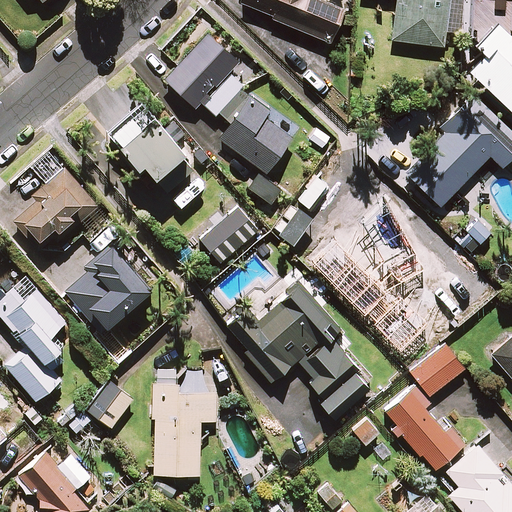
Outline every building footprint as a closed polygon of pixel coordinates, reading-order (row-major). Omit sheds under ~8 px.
[(239,0),(239,1),(272,15),(271,17),(329,41),(342,7),(324,0),(239,0)] [(395,0),(390,38),(442,45),(445,29),(457,30),(461,0),(460,0),(395,0)] [(511,31),(506,26),(466,68),(511,111),(511,31)] [(248,64),(203,30),(165,82),(195,105),(198,100),(228,123),(218,137),(264,171),(291,136),(265,117),(271,110),(234,82),(248,64)] [(511,154),(511,131),(471,92),(439,126),(444,131),(405,172),(440,205),(453,191),(466,203),(482,186),(501,166),(511,154)] [(139,126),(130,115),(108,134),(136,167),(141,162),(166,191),(195,165),(152,116),(139,126)] [(97,205),(63,166),(31,194),(36,199),(17,216),(46,249),(97,205)] [(277,187),(258,172),(247,186),(267,201),(277,187)] [(306,256),(395,351),(424,322),(396,291),(391,296),(384,288),(421,269),(379,187),(345,215),(375,258),(367,266),(331,232),(306,256)] [(292,245),(312,224),(297,211),(278,232),(292,245)] [(148,288),(110,244),(84,265),(88,270),(64,290),(81,310),(88,305),(104,325),(148,288)] [(51,369),(64,358),(57,350),(62,345),(51,332),(64,321),(24,275),(4,292),(0,286),(0,314),(26,345),(4,363),(35,399),(59,378),(51,369)] [(329,336),(339,327),(321,306),(328,300),(307,276),(257,319),(245,305),(224,323),(245,347),(242,349),(269,381),(296,358),(312,377),(308,381),(322,397),(318,400),(334,418),(371,386),(329,336)] [(511,334),(490,354),(511,378),(511,334)] [(463,365),(444,343),(410,372),(429,394),(463,365)] [(215,371),(182,370),(153,368),(151,419),(154,419),(152,472),(197,473),(199,419),(213,419),(215,371)] [(132,396),(107,376),(83,407),(109,426),(132,396)] [(402,433),(431,467),(463,441),(416,385),(384,411),(394,423),(388,428),(396,439),(402,433)] [(0,440),(4,437),(0,432),(0,412),(9,404),(0,392),(0,440)] [(379,432),(364,413),(349,425),(364,443),(379,432)] [(511,511),(511,484),(476,442),(445,469),(458,484),(448,493),(463,511),(511,511)] [(58,464),(45,449),(15,477),(42,505),(34,511),(81,511),(88,507),(72,490),(88,475),(69,454),(58,464)] [(341,499),(327,484),(318,493),(332,508),(341,499)] [(424,492),(400,511),(446,511),(436,500),(433,502),(424,492)] [(283,511),(274,502),(263,511),(283,511)]
